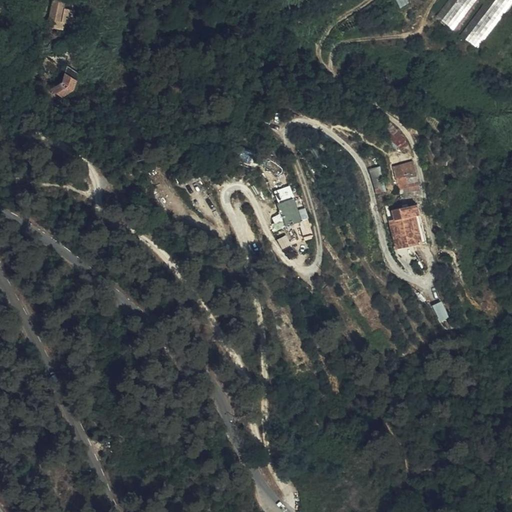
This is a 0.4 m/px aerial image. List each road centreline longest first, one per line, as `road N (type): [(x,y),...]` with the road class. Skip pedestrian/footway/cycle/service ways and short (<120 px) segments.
road 1 (track): [(268,456),(241,366),(175,264),(53,136),(0,123)]
road 2 (tertiary): [(0,210),(69,255),(215,388),(243,452),(287,511)]
road 3 (tertiary): [(115,511),(0,276)]
